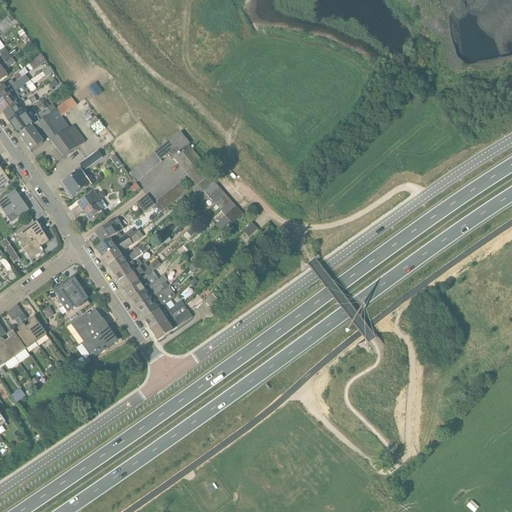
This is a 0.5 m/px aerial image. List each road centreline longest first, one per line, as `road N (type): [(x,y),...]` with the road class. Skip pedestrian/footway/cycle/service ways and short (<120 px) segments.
road 1 (trunk): [(511,165),(21,511)]
road 2 (trunk): [(64,511),(511,195)]
road 3 (tertiary): [(511,140),(169,377)]
road 4 (tertiary): [(169,377),(0,493)]
road 5 (residential): [(169,377),(81,248)]
road 6 (residential): [(81,248),(0,133)]
